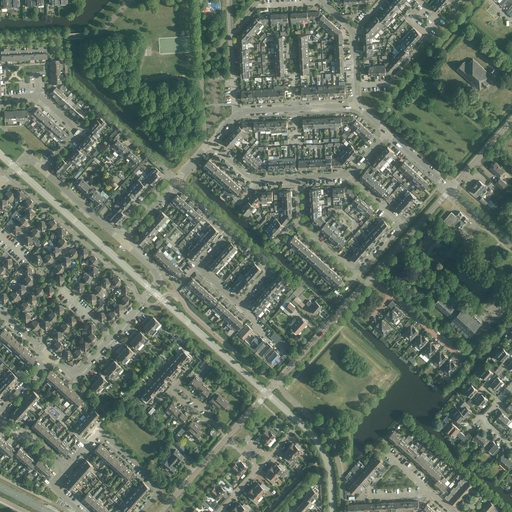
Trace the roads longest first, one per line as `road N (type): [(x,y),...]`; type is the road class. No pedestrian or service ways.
road 1 (residential): [(351,176),(404,223),(356,275),(299,221)]
road 2 (tertiary): [(228,436),(372,277)]
road 3 (residential): [(50,358),(77,375),(160,280),(122,243)]
road 4 (residential): [(66,469),(99,432),(160,490)]
road 5 (residential): [(357,106),(234,116)]
